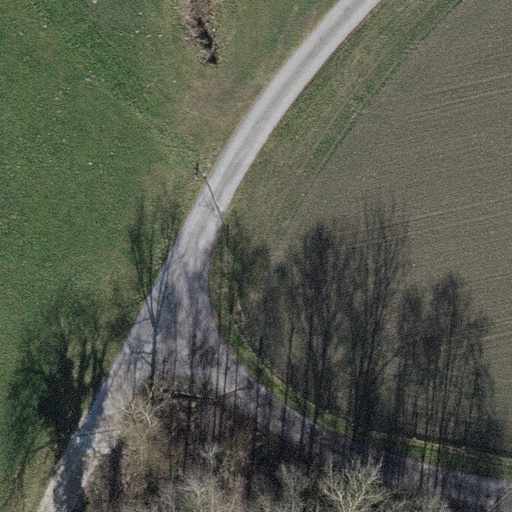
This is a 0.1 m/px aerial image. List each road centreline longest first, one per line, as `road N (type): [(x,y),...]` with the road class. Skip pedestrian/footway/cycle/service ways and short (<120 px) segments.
road 1 (track): [(168,326),(349,464),(511,510)]
road 2 (track): [(359,0),(237,180),(168,326)]
road 3 (track): [(61,511),(111,406),(168,326)]
